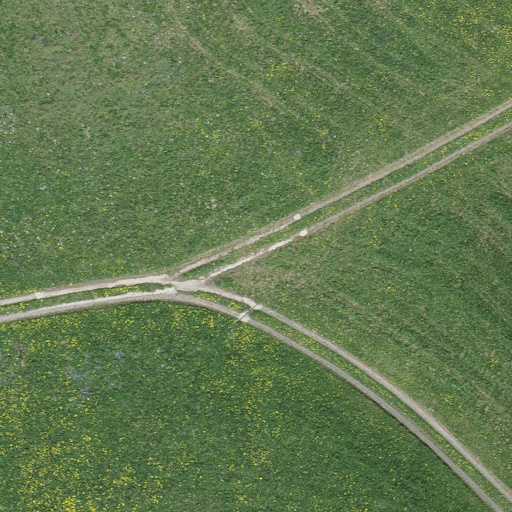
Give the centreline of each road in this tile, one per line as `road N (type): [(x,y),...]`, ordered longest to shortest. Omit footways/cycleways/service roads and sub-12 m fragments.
road 1 (track): [(511,510),(355,372),(218,297),(167,286),(0,311)]
road 2 (track): [(167,286),(511,115)]
